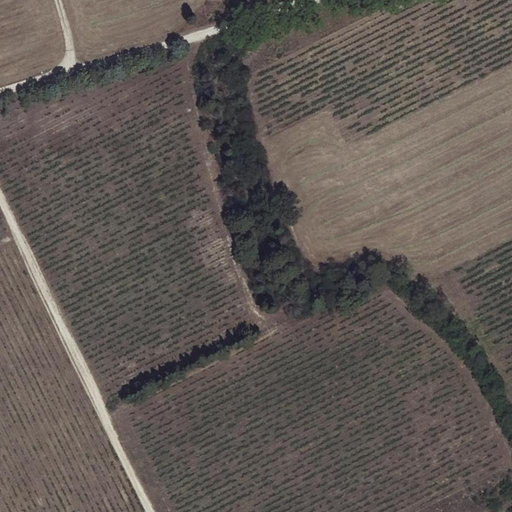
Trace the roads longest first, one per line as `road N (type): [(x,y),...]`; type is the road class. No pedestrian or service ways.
road 1 (track): [(0,198),(152,511)]
road 2 (track): [(66,65),(83,72),(310,0)]
